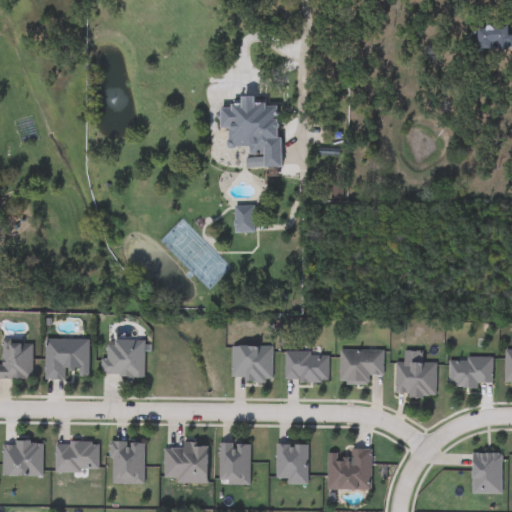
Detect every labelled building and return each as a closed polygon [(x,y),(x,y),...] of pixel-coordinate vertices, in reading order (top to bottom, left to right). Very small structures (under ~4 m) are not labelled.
[(511,33),(511,48),(476,49),(476,27),(507,26),(507,33),(511,33)] [(279,168),(262,169),(262,156),(247,156),(246,148),(226,149),(226,129),(218,130),(218,107),(239,106),(238,99),(263,98),(263,106),(277,106),(279,168)] [(233,234),(233,208),(252,208),(252,234),(233,234)] [(87,378),(76,378),(76,372),(65,371),(65,380),(44,380),(45,340),(88,341),(87,378)] [(144,342),(143,379),(103,378),(104,341),(144,342)] [(32,380),(0,380),(0,371),(1,371),(1,343),(32,343),(32,380)] [(230,347),(271,347),(271,381),(230,381),(230,347)] [(369,384),(339,384),(339,351),(382,351),(382,376),(369,376),(369,384)] [(327,383),(283,382),(284,353),(327,354),(327,383)] [(448,359),(491,359),(491,387),(448,387),(448,359)] [(436,364),(436,397),(394,397),(394,364),(436,364)] [(2,477),(2,443),(42,443),(42,477),(2,477)] [(55,473),(55,443),(98,443),(98,472),(55,473)] [(143,443),(143,485),(110,484),(110,443),(143,443)] [(206,484),(163,484),(164,445),(207,445),(206,484)] [(218,445),(249,445),(249,485),(218,485),(218,445)] [(286,485),(286,480),(276,480),(276,445),(306,445),(306,485),(286,485)] [(370,450),(370,491),(326,491),(326,456),(349,456),(349,450),(370,450)]
